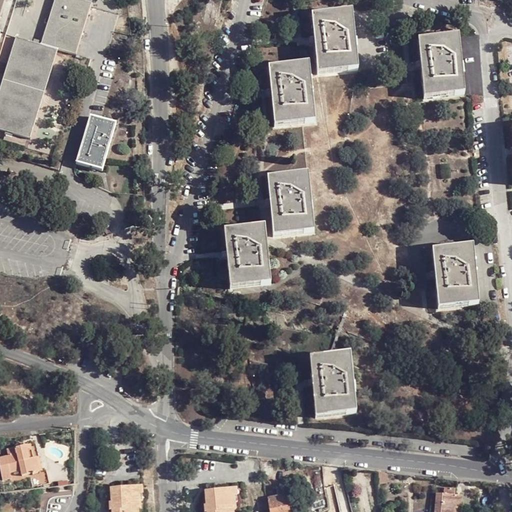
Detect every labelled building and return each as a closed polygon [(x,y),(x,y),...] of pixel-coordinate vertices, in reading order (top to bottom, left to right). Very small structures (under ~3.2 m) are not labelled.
[(71,0),(55,0),(41,47),(57,52),(75,58),(91,6),(71,0)] [(349,13),(305,18),(313,79),(356,74),(349,13)] [(458,37),(418,41),(424,100),(465,95),(458,37)] [(57,52),(41,47),(15,39),(0,87),(0,132),(29,142),(57,52)] [(305,65),(261,70),(268,131),(312,126),(305,65)] [(120,125),(93,117),(79,165),(105,172),(120,125)] [(319,175),(275,178),(282,236),(325,231),(319,175)] [(274,223),(232,228),(236,289),(281,283),(274,223)] [(484,247),(441,251),(448,307),(491,303),(484,247)] [(363,351),(318,356),(324,415),(367,411),(363,351)] [(37,443),(27,445),(29,459),(38,458),(40,457),(37,443)] [(29,459),(27,445),(7,449),(8,456),(0,457),(0,469),(2,480),(11,479),(10,473),(21,471),(22,476),(40,473),(38,458),(29,459)] [(263,459),(262,459),(264,486),(271,486),(271,478),(274,478),(273,461),(263,459)] [(387,473),(376,472),(378,481),(387,480),(387,473)] [(39,474),(39,488),(48,487),(47,474),(39,474)] [(144,486),(114,488),(114,495),(111,496),(111,501),(110,501),(110,509),(112,510),(112,511),(140,511),(140,509),(143,509),(142,498),(144,498),(144,486)] [(236,511),(236,510),(238,510),(237,500),(240,499),(238,487),(209,490),(210,499),(206,500),(206,504),(205,505),(205,511),(206,511),(208,511),(207,511),(236,511)] [(435,511),(453,511),(454,496),(454,491),(447,490),(446,497),(436,496),(435,511)] [(290,511),(288,496),(268,499),(269,511),(290,511)] [(454,496),(453,511),(460,511),(462,497),(454,496)]
